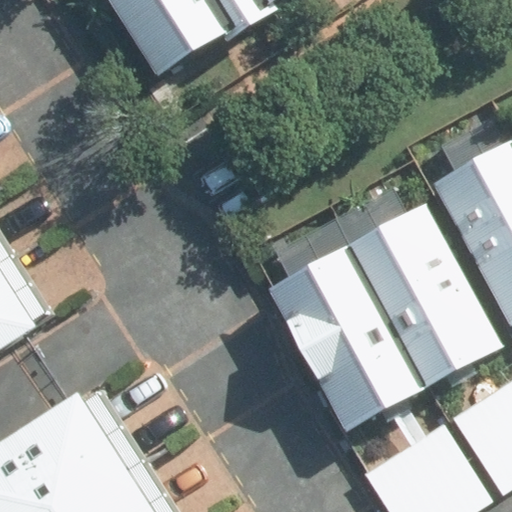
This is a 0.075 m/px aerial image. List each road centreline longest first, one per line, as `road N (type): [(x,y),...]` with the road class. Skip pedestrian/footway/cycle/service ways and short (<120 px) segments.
road 1 (residential): [(0,4),(181,290)]
road 2 (residential): [(181,290),(322,511)]
road 3 (residential): [(181,290),(0,416)]
